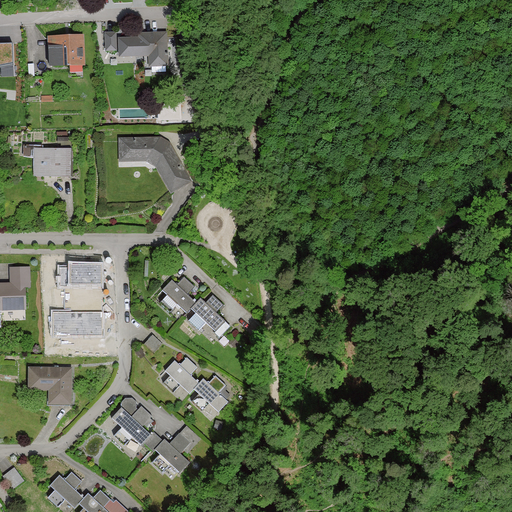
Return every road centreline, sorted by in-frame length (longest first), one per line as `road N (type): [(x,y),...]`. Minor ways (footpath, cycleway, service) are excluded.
road 1 (residential): [(0,453),(63,446),(120,388),(125,371),(120,241),(0,239)]
road 2 (track): [(203,511),(261,451),(276,390),(243,172)]
road 3 (track): [(511,190),(317,302),(298,296),(279,274),(246,270),(213,237)]
road 4 (track): [(243,172),(196,101),(182,18),(153,13)]
road 5 (track): [(309,0),(243,172)]
road 6 (residential): [(0,20),(153,13)]
